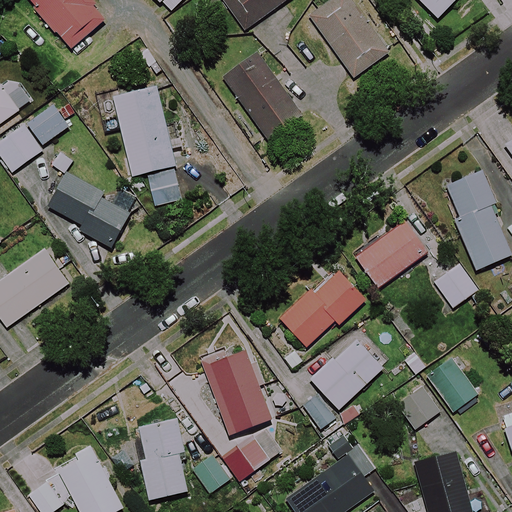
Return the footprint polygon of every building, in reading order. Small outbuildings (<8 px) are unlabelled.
[(105,21),(95,8),(98,6),(92,0),(29,0),(70,50),(105,21)] [(156,0),(170,14),(184,0),(156,0)] [(220,0),(243,32),(287,0),(220,0)] [(387,55),(348,0),(335,0),(312,17),(354,78),(387,55)] [(457,0),(417,0),(438,20),(457,0)] [(301,117),(255,54),(222,78),(267,141),(301,117)] [(0,88),(0,125),(19,111),(2,87),(0,88)] [(113,98),(120,129),(131,178),(146,174),(154,209),(183,203),(157,88),(113,98)] [(74,115),(65,102),(53,111),(50,107),(0,141),(0,158),(11,174),(43,152),(40,148),(69,128),(64,121),(74,115)] [(104,194),(67,173),(47,207),(83,227),(80,231),(112,249),(131,215),(101,199),(104,194)] [(508,259),(482,174),(448,185),(474,269),(508,259)] [(426,254),(404,222),(354,257),(377,289),(426,254)] [(68,285),(45,252),(0,282),(0,320),(5,328),(68,285)] [(477,292),(459,265),(433,283),(452,310),(477,292)] [(366,302),(339,272),(315,294),(312,290),(279,320),(305,349),(336,322),(339,326),(366,302)] [(385,359),(362,333),(311,380),(322,392),(301,411),(319,429),(382,371),(378,366),(385,359)] [(261,387),(247,351),(221,362),(217,354),(198,362),(228,437),(270,419),(258,388),(261,387)] [(476,395),(449,358),(424,376),(451,413),(476,395)] [(440,413),(423,387),(397,404),(414,430),(440,413)] [(511,414),(500,418),(511,454),(511,414)] [(183,454),(176,420),(134,430),(141,462),(150,501),(188,493),(179,454),(183,454)] [(375,469),(348,429),(325,445),(336,462),(282,499),(290,511),(345,511),(374,492),(363,477),(375,469)] [(267,463),(250,437),(222,456),(238,482),(267,463)] [(118,511),(125,508),(90,447),(75,456),(78,461),(26,490),(38,511),(53,511),(74,501),(80,511),(118,511)] [(469,511),(456,452),(414,463),(425,511),(469,511)] [(229,481),(212,456),(192,470),(209,494),(229,481)]
